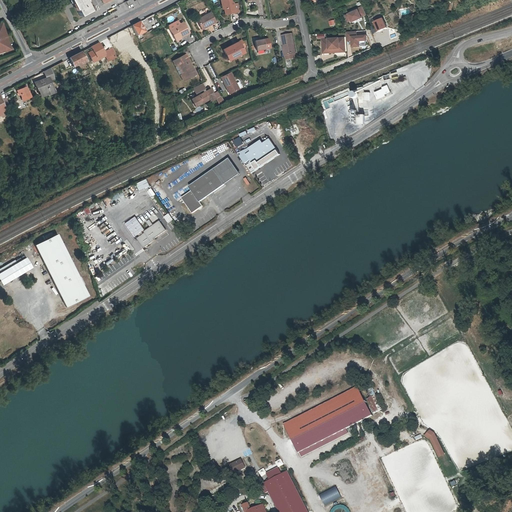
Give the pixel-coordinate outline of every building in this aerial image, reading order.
[(71,0),(80,16),(90,11),(86,3),(87,2),(85,0),(71,0)] [(221,0),(225,14),(235,12),(233,3),(232,0),(221,0)] [(362,7),(345,15),(350,25),(367,17),(362,7)] [(211,23),(215,21),(210,12),(206,14),(211,23)] [(206,14),(196,19),(201,28),(211,23),(206,14)] [(386,18),(376,22),(380,32),(390,28),(386,18)] [(136,35),(144,31),(139,21),(131,25),(136,35)] [(179,35),(179,37),(188,32),(183,21),(169,29),(174,37),(179,35)] [(1,22),(0,22),(0,52),(9,49),(1,22)] [(357,31),(346,31),(347,42),(353,42),(353,48),(360,48),(360,42),(368,42),(368,34),(357,35),(357,31)] [(292,33),(282,36),(285,55),(286,55),(295,53),(296,53),(292,33)] [(262,39),(255,40),(256,51),(264,50),(262,39)] [(329,40),(323,40),(324,54),(335,53),(335,49),(346,49),(345,41),(340,41),(340,39),(329,39),(329,40)] [(239,41),(223,49),(229,61),(246,53),(239,41)] [(69,58),(73,68),(86,61),(82,51),(69,58)] [(185,54),(173,61),(183,81),(195,75),(185,54)] [(43,72),(45,77),(48,76),(49,78),(53,77),(51,71),(50,67),(43,72)] [(231,72),(221,77),(230,94),(239,89),(231,72)] [(54,91),(49,78),(48,76),(45,77),(34,82),(40,96),(54,91)] [(16,89),(18,93),(20,92),(22,99),(30,96),(26,86),(16,89)] [(389,86),(374,92),(378,100),(392,94),(389,86)] [(210,89),(190,99),(194,106),(206,100),(208,102),(214,98),(212,94),(210,89)] [(219,97),(214,98),(217,105),(223,102),(220,96),(219,97)] [(367,114),(356,114),(357,125),(367,124),(367,114)] [(240,139),(234,143),(237,147),(243,143),(240,139)] [(250,148),(239,153),(253,174),(258,170),(259,171),(282,155),(271,139),(265,143),(263,140),(250,149),(250,148)] [(230,158),(215,169),(226,184),(241,174),(230,158)] [(226,184),(215,169),(190,187),(193,191),(183,198),(193,212),(203,206),(201,202),(226,184)] [(240,189),(236,184),(225,192),(221,195),(226,201),(240,189)] [(144,224),(156,215),(152,209),(140,218),(144,224)] [(170,214),(165,216),(168,223),(174,220),(170,214)] [(141,224),(131,231),(135,237),(139,235),(140,237),(138,239),(144,248),(155,240),(154,239),(167,230),(160,221),(145,232),(146,233),(144,234),(143,232),(145,231),(141,224)] [(58,234),(36,245),(65,308),(88,297),(58,234)] [(33,267),(26,257),(0,272),(0,281),(2,285),(33,267)] [(352,379),(281,418),(295,446),(367,407),(352,379)] [(368,399),(374,414),(382,410),(376,395),(368,399)] [(428,435),(440,458),(447,454),(434,429),(426,433),(424,430),(419,432),(422,438),(428,435)] [(239,454),(228,460),(232,467),(243,461),(239,454)] [(279,468),(284,465),(282,459),(276,462),(279,468)] [(309,511),(285,465),(263,477),(280,511),(309,511)] [(262,498),(244,506),(246,511),(252,511),(266,506),(262,498)]
